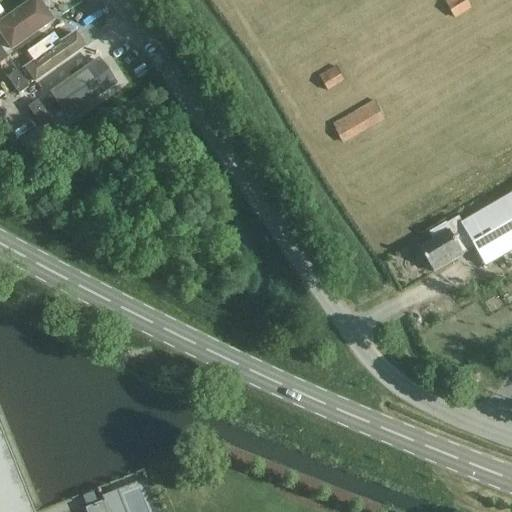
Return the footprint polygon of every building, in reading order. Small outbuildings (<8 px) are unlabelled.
[(38,0),(29,0),(0,20),(0,38),(9,53),(54,23),(38,0)] [(83,0),(53,0),(52,1),(64,19),(86,4),(83,0)] [(454,19),(471,9),(465,0),(448,0),(437,6),(441,12),(447,8),(454,19)] [(29,63),(19,71),(30,86),(82,48),(71,33),(38,57),(33,49),(24,56),(29,63)] [(336,66),(319,77),(328,92),(345,81),(336,66)] [(53,93),(47,98),(55,109),(98,78),(90,68),(76,78),(67,68),(46,84),(53,93)] [(6,79),(18,95),(27,89),(16,72),(6,79)] [(397,87),(333,125),(345,146),(403,112),(402,109),(407,106),(397,87)] [(27,108),(38,125),(48,118),(36,101),(27,108)] [(41,125),(18,140),(27,153),(49,139),(41,125)] [(419,249),(433,273),(463,256),(475,249),(487,268),(511,252),(511,193),(460,224),(460,225),(449,231),(419,249)] [(0,511),(31,511),(0,433),(0,511)] [(105,511),(102,502),(84,509),(85,511),(105,511)]
